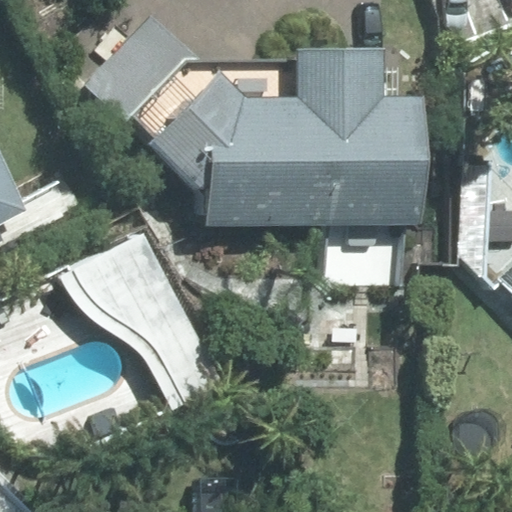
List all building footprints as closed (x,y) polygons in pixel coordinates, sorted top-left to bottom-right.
[(177,57),(138,18),(68,89),(106,128),(177,57)] [(189,235),(399,234),(394,48),(270,53),(272,99),(218,99),(196,76),(124,141),(189,235)] [(477,165),(446,163),(442,263),(473,264),(477,165)] [(0,222),(16,214),(0,182),(0,222)] [(332,247),(329,286),(392,290),(395,251),(332,247)] [(511,260),(485,290),(511,313),(511,260)] [(0,511),(8,511),(0,502),(0,511)]
